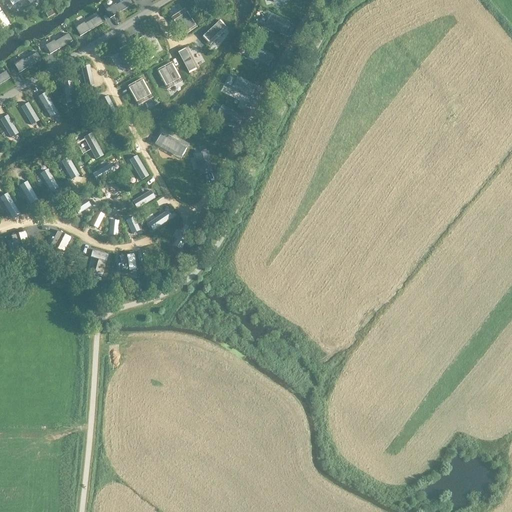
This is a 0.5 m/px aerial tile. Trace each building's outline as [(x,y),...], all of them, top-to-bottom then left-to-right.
[(114,4),(105,10),(110,18),(133,5),(129,0),(124,0),(115,6),(114,4)] [(213,0),(195,0),(202,13),(217,6),(213,0)] [(0,9),(0,26),(2,30),(10,25),(0,9)] [(307,10),(301,20),(306,23),(312,12),(307,10)] [(187,12),(173,21),(182,35),(196,26),(187,12)] [(268,21),(266,26),(284,35),(290,23),(271,15),(269,19),(268,19),(267,21),(268,21)] [(84,23),(75,28),(80,37),(102,23),(98,16),(85,24),(84,23)] [(149,23),(152,28),(162,22),(159,17),(149,23)] [(220,21),(202,37),(208,43),(226,27),(220,21)] [(54,41),(45,46),(50,55),(72,41),(68,34),(55,42),(54,41)] [(142,36),(135,40),(146,61),(153,57),(142,36)] [(116,37),(104,41),(106,46),(118,41),(116,37)] [(126,45),(119,49),(130,70),(137,66),(126,45)] [(252,53),(249,58),(268,67),(273,56),(255,47),(253,51),(252,51),(251,53),(252,53)] [(185,48),(177,52),(188,73),(196,69),(185,48)] [(23,59),(13,65),(18,73),(41,60),(37,53),(24,61),(23,59)] [(172,64),(157,72),(165,87),(180,79),(172,64)] [(94,85),(90,65),(81,67),(86,87),(94,85)] [(126,75),(129,81),(139,75),(136,69),(126,75)] [(0,84),(10,79),(6,72),(0,75),(0,84)] [(234,83),(232,88),(250,97),(256,86),(238,77),(235,81),(234,83)] [(142,80),(127,88),(135,103),(150,94),(142,80)] [(75,101),(72,81),(63,83),(67,103),(75,101)] [(45,93),(38,97),(50,117),(57,113),(45,93)] [(117,114),(108,96),(100,100),(110,118),(117,114)] [(28,103),(21,108),(32,125),(39,121),(28,103)] [(219,112),(216,117),(234,127),(240,116),(222,106),(220,110),(219,110),(218,112),(219,112)] [(8,116),(0,120),(11,137),(18,133),(8,116)] [(84,138),(96,160),(103,155),(92,134),(84,138)] [(160,134),(155,142),(182,157),(186,149),(160,134)] [(200,153),(195,155),(199,175),(212,172),(207,152),(202,153),(202,152),(200,153)] [(141,180),(149,176),(137,156),(130,161),(141,180)] [(69,158),(61,162),(72,180),(79,175),(69,158)] [(110,164),(93,174),(97,182),(115,172),(110,164)] [(48,170),(41,175),(51,192),(59,188),(48,170)] [(27,183),(20,187),(31,204),(38,200),(27,183)] [(150,191),(133,202),(137,209),(155,199),(150,191)] [(8,194),(1,199),(11,216),(18,212),(8,194)] [(79,214),(90,206),(86,199),(74,207),(79,214)] [(97,228),(104,216),(96,212),(89,224),(97,228)] [(139,230),(134,217),(126,221),(131,234),(139,230)] [(118,235),(119,221),(110,220),(109,234),(118,235)] [(25,231),(10,236),(15,251),(22,249),(23,249),(26,248),(30,247),(25,231)] [(57,231),(50,246),(57,249),(60,251),(64,253),(71,238),(57,231)] [(92,250),(90,258),(98,260),(93,276),(102,278),(109,255),(92,250)] [(134,254),(118,256),(120,272),(128,271),(131,271),(136,270),(134,254)]
